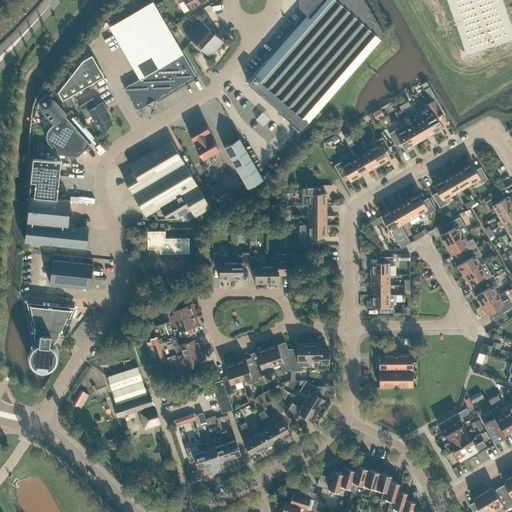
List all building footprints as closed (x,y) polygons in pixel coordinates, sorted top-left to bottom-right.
[(183,0),(184,0),(179,3),(184,12),(189,9),(205,0),(183,0)] [(298,0),(299,8),(307,15),(248,83),(274,106),(302,130),(384,34),(364,0),(298,0)] [(492,0),(479,0),(483,13),(495,8),(492,0)] [(152,2),(109,27),(139,79),(124,88),(135,107),(139,108),(146,104),(153,106),(155,98),(195,75),(152,2)] [(472,3),(460,7),(464,19),(476,15),(472,3)] [(495,8),(483,13),(488,25),(500,21),(495,8)] [(476,15),(464,19),(468,32),(480,28),(476,15)] [(500,21),(488,25),(490,31),(489,32),(492,40),(506,34),(501,20),(500,21)] [(188,28),(185,33),(188,35),(187,36),(210,56),(223,41),(216,34),(214,33),(213,34),(211,32),(209,30),(210,29),(201,21),(191,31),(188,28)] [(468,32),(467,32),(472,47),(486,41),(484,33),(483,34),(480,28),(468,32)] [(424,89),(429,86),(426,81),(421,84),(424,89)] [(429,87),(424,90),(430,100),(435,97),(429,87)] [(70,97),(64,101),(67,107),(73,104),(70,97)] [(93,98),(79,106),(86,118),(91,115),(100,130),(112,123),(108,116),(110,115),(102,102),(97,105),(93,98)] [(41,106),(41,107),(41,108),(41,109),(41,110),(42,111),(42,112),(54,124),(48,130),(48,131),(47,132),(47,133),(46,134),(46,135),(46,136),(46,137),(46,138),(46,139),(47,140),(47,141),(48,142),(48,143),(49,144),(58,154),(77,156),(80,154),(90,145),(64,116),(66,114),(54,101),(53,100),(52,100),(51,99),(50,99),(49,99),(48,99),(47,99),(46,100),(45,100),(44,100),(44,101),(43,101),(42,102),(42,103),(41,104),(41,105),(41,106)] [(424,117),(433,133),(443,128),(439,120),(444,117),(434,100),(426,105),(427,107),(420,111),(424,117)] [(377,120),(383,116),(379,108),(372,112),(377,120)] [(424,139),(433,133),(424,117),(415,122),(424,139)] [(204,122),(188,131),(194,142),(196,141),(198,145),(195,147),(203,160),(219,150),(211,137),(209,139),(207,135),(210,133),(204,122)] [(415,144),(424,139),(415,122),(405,127),(415,144)] [(405,149),(415,144),(405,127),(404,125),(389,134),(396,146),(401,142),(405,149)] [(336,134),(330,137),(334,144),(340,140),(336,134)] [(376,145),(369,149),(379,165),(388,159),(384,152),(390,149),(383,137),(375,142),(376,145)] [(248,188),(263,179),(239,138),(224,147),(248,188)] [(182,194),(190,209),(195,216),(210,207),(171,141),(129,165),(133,172),(123,178),(132,193),(166,173),(179,196),(182,194)] [(369,170),(379,165),(369,149),(360,154),(369,170)] [(351,159),(360,176),(369,170),(360,154),(351,159)] [(29,196),(57,199),(61,161),(33,158),(29,196)] [(360,176),(351,159),(344,163),(342,161),(334,165),(341,177),(347,174),(351,181),(360,176)] [(462,169),(470,184),(478,180),(480,183),(488,179),(481,167),(475,170),(471,164),(462,169)] [(461,189),(470,184),(462,169),(453,174),(461,189)] [(166,173),(132,193),(146,216),(153,212),(179,196),(166,173)] [(452,194),(461,189),(453,174),(444,180),(452,194)] [(452,194),(444,180),(434,185),(438,191),(432,195),(439,207),(447,202),(445,198),(452,194)] [(293,184),(285,184),(285,192),(293,192),(293,184)] [(302,205),(308,205),(308,204),(326,204),(326,193),(320,193),(320,187),(302,187),(302,205)] [(227,193),(216,200),(222,209),(232,203),(227,193)] [(176,218),(190,209),(182,194),(179,196),(153,212),(157,219),(176,218)] [(419,195),(409,200),(418,215),(420,218),(421,220),(427,217),(428,214),(435,210),(428,198),(422,201),(419,195)] [(493,208),(498,215),(511,206),(511,203),(507,196),(501,200),(497,195),(485,202),(490,210),(493,208)] [(70,200),(30,196),(25,242),(86,248),(88,228),(67,226),(70,200)] [(409,220),(418,215),(409,200),(400,205),(409,220)] [(326,215),(326,204),(308,204),(308,205),(308,215),(326,215)] [(400,225),(409,220),(400,205),(391,210),(400,225)] [(501,220),(496,223),(498,226),(503,224),(511,218),(511,206),(498,215),(501,220)] [(400,225),(391,210),(382,216),(398,243),(401,241),(408,237),(400,225)] [(449,212),(443,215),(446,221),(452,218),(449,212)] [(308,226),(326,226),(326,215),(308,215),(308,225),(308,226)] [(379,217),(369,222),(372,227),(382,221),(379,217)] [(448,231),(440,235),(446,245),(463,235),(468,232),(464,225),(459,217),(444,225),(448,231)] [(511,229),(511,218),(503,224),(508,232),(511,229)] [(326,226),(308,226),(308,225),(300,225),(299,231),(300,233),(302,234),(304,234),(304,243),(318,243),(318,237),(326,237),(326,226)] [(165,231),(147,231),(147,248),(159,248),(160,253),(189,253),(189,238),(165,238),(165,231)] [(462,255),(477,247),(472,238),(467,241),(463,235),(446,245),(451,254),(459,250),(462,255)] [(401,241),(398,243),(401,248),(410,242),(408,237),(401,241)] [(481,254),(477,247),(462,255),(465,261),(457,265),(463,275),(480,265),(476,257),(481,254)] [(231,262),(231,279),(243,279),(243,264),(249,264),(249,256),(249,252),(242,252),(242,255),(237,255),(237,262),(231,262)] [(219,279),(231,279),(231,262),(225,262),(225,255),(220,255),(220,253),(213,253),(213,265),(219,264),(219,279)] [(266,266),(267,283),(279,283),(278,275),(286,274),(286,254),(278,254),(278,258),(273,258),(273,266),(266,266)] [(267,283),(266,266),(260,266),(260,259),(255,259),(255,256),(249,256),(249,264),(248,268),(255,268),(255,283),(267,283)] [(371,263),(371,274),(389,274),(396,274),(396,266),(393,266),(393,256),(379,256),(379,263),(371,263)] [(52,260),(50,284),(90,288),(92,264),(52,260)] [(479,285),(494,277),(493,274),(491,275),(484,263),(463,275),(469,284),(476,280),(479,285)] [(389,284),(389,274),(371,274),(371,284),(389,284)] [(499,285),(494,277),(479,285),(483,291),(475,295),(481,305),(498,295),(494,288),(499,285)] [(389,294),(389,284),(371,284),(371,294),(389,294)] [(389,294),(371,294),(371,306),(379,306),(379,312),(393,312),(393,303),(396,303),(396,294),(389,294)] [(502,302),(498,295),(481,305),(486,314),(494,310),(497,315),(511,307),(507,299),(502,302)] [(70,318),(75,306),(26,301),(29,313),(27,314),(28,320),(30,319),(32,331),(35,332),(34,336),(37,344),(36,345),(34,346),(32,348),(31,350),(30,352),(30,355),(30,357),(30,359),(31,361),(32,363),(34,365),(35,367),(37,368),(40,369),(42,369),(44,369),(46,369),(49,368),(51,367),(52,366),(54,364),(55,362),(56,360),(57,357),(57,356),(57,355),(56,354),(56,353),(56,351),(56,350),(55,349),(54,348),(54,347),(53,347),(51,345),(59,336),(59,334),(63,334),(67,323),(69,324),(72,318),(70,318)] [(167,312),(170,322),(194,314),(192,309),(194,309),(192,303),(180,307),(178,301),(162,306),(164,313),(167,312)] [(194,314),(170,322),(175,334),(171,336),(172,339),(176,338),(185,335),(189,334),(194,332),(192,326),(198,324),(197,318),(195,318),(194,314)] [(185,335),(176,338),(172,339),(177,356),(201,348),(199,343),(201,343),(199,337),(187,341),(185,335)] [(150,339),(153,346),(159,343),(157,337),(150,339)] [(159,343),(153,346),(158,362),(164,360),(159,343)] [(290,370),(290,358),(288,351),(280,354),(276,343),(270,345),(271,346),(266,347),(272,365),(279,363),(282,373),(290,370)] [(290,370),(295,370),(302,370),(302,366),(309,366),(309,361),(309,343),(297,343),(297,358),(290,358),(290,370)] [(321,343),(309,343),(309,361),(316,361),(317,370),(329,370),(328,349),(321,349),(321,343)] [(266,367),(272,365),(266,347),(262,349),(261,348),(256,349),(260,361),(253,363),(254,367),(255,367),(258,376),(268,373),(266,367)] [(201,348),(177,356),(183,372),(196,368),(194,362),(205,358),(204,352),(202,352),(201,348)] [(392,354),(379,354),(379,387),(392,387),(392,388),(400,388),(400,387),(412,387),(412,354),(399,354),(399,353),(392,353),(392,354)] [(255,367),(254,367),(249,369),(245,357),(239,359),(240,360),(235,362),(241,380),(247,378),(249,383),(259,380),(258,376),(255,367)] [(476,361),(472,371),(479,374),(482,364),(476,361)] [(224,385),(226,391),(227,394),(234,392),(233,389),(236,387),(235,382),(241,380),(235,362),(230,363),(230,362),(224,364),(228,376),(222,378),(222,380),(224,385)] [(118,416),(154,404),(150,393),(147,394),(138,366),(107,377),(116,404),(114,405),(118,416)] [(173,372),(163,376),(164,381),(174,378),(173,372)] [(213,389),(224,385),(222,380),(211,383),(213,389)] [(307,395),(303,401),(318,410),(324,400),(312,392),(316,386),(305,380),(299,390),(307,395)] [(226,391),(224,385),(213,389),(215,395),(226,391)] [(508,391),(505,386),(499,389),(502,394),(508,391)] [(81,390),(73,403),(81,408),(89,394),(81,390)] [(228,397),(227,394),(226,391),(215,395),(217,401),(228,397)] [(230,403),(228,397),(217,401),(219,407),(230,403)] [(277,397),(270,401),(277,413),(283,410),(277,397)] [(468,397),(464,399),(469,407),(473,404),(468,397)] [(318,410),(303,401),(300,407),(292,402),(286,413),(296,419),(300,413),(312,420),(318,410)] [(232,409),(230,403),(219,407),(221,413),(232,409)] [(139,415),(144,429),(160,424),(154,407),(139,412),(139,415)] [(444,434),(445,433),(462,424),(464,422),(461,417),(469,412),(466,408),(438,424),(444,434)] [(511,430),(511,429),(511,411),(510,408),(502,413),(511,430)] [(271,445),(280,440),(269,419),(264,410),(258,413),(263,423),(265,422),(268,428),(263,430),(271,445)] [(203,412),(197,414),(201,423),(207,421),(203,412)] [(504,434),(499,426),(494,417),(488,420),(484,413),(479,415),(495,442),(505,436),(504,434)] [(494,417),(499,426),(504,434),(511,430),(502,413),(494,417)] [(177,425),(194,420),(192,414),(175,419),(177,425)] [(269,419),(280,440),(290,434),(283,420),(277,423),(274,417),(269,419)] [(251,456),(261,450),(245,422),(239,425),(244,434),(245,433),(248,439),(243,441),(251,456)] [(445,433),(450,441),(467,431),(462,424),(445,433)] [(255,427),(250,430),(261,450),(271,445),(263,430),(258,433),(255,427)] [(221,432),(230,459),(241,455),(236,439),(230,441),(226,430),(221,432)] [(455,449),(471,440),(467,431),(450,441),(455,449)] [(219,462),(230,459),(223,436),(218,438),(220,444),(214,446),(219,462)] [(471,440),(455,449),(453,450),(459,460),(485,445),(483,440),(475,445),(472,439),(471,440)] [(219,462),(214,446),(209,448),(207,442),(202,443),(209,466),(219,462)] [(202,443),(185,448),(189,462),(195,460),(198,469),(209,466),(202,443)] [(356,465),(349,491),(355,493),(357,486),(363,488),(368,469),(356,465)] [(343,467),(341,474),(343,474),(337,495),(342,496),(344,489),(349,491),(355,471),(343,467)] [(373,498),(375,492),(380,472),(368,469),(363,488),(370,490),(368,496),(373,498)] [(328,492),(337,495),(343,474),(341,474),(331,470),(329,477),(332,478),(331,483),(329,488),(322,486),(320,491),(327,493),(328,492)] [(385,501),(391,481),(392,476),(380,472),(375,492),(382,494),(380,500),(385,501)] [(332,478),(329,477),(321,474),(319,480),(331,483),(332,478)] [(511,475),(503,481),(507,489),(502,492),(510,507),(511,505),(511,475)] [(329,488),(331,483),(319,480),(317,485),(329,488)] [(398,491),(401,492),(403,485),(391,481),(385,501),(389,502),(387,509),(392,511),(398,491)] [(303,483),(300,493),(299,496),(305,497),(308,485),(303,483)] [(314,487),(308,485),(305,497),(310,499),(312,492),(314,487)] [(492,487),(482,493),(492,510),(499,506),(502,511),(510,507),(502,492),(502,491),(496,494),(492,487)] [(299,496),(300,493),(293,491),(290,503),(309,509),(308,511),(310,511),(314,511),(319,496),(316,495),(317,494),(312,492),(310,499),(305,497),(299,496)] [(408,494),(401,492),(398,491),(392,511),(397,511),(396,511),(402,511),(406,501),(408,494)] [(493,511),(492,510),(482,493),(473,499),(477,506),(471,509),(473,511),(493,511)] [(415,504),(406,501),(402,511),(412,511),(413,510),(415,504)] [(301,511),(308,511),(309,509),(290,503),(285,502),(281,511),(301,511)]
